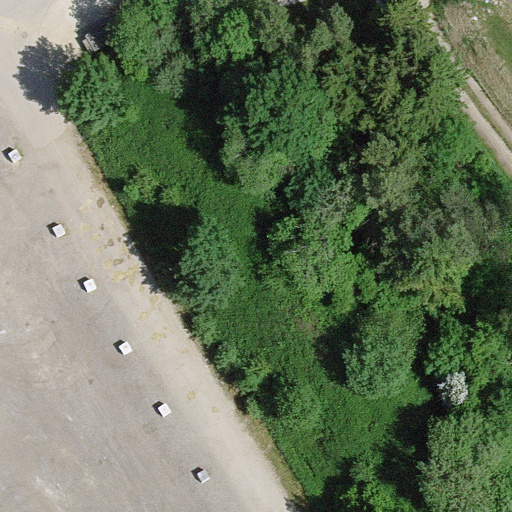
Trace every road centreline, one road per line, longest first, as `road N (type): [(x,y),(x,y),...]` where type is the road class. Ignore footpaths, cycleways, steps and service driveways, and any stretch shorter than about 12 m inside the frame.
road 1 (residential): [(0,68),(272,511)]
road 2 (track): [(415,0),(511,128)]
